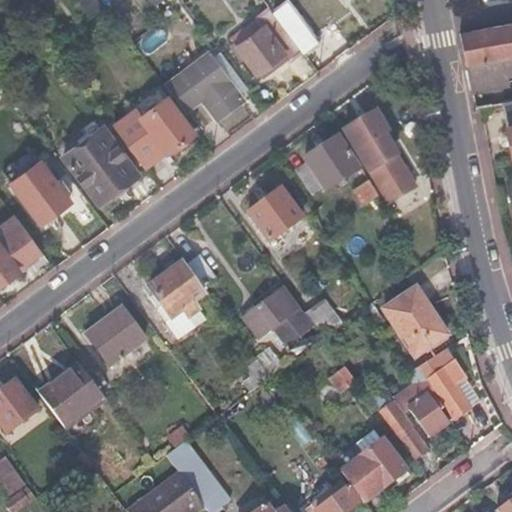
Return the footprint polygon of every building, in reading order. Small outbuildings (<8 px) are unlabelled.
[(119,0),(106,10),(122,31),(162,0),(119,0)] [(290,3),(274,14),(304,57),(320,45),(290,3)] [(259,20),(231,41),(257,75),(284,55),(289,62),(300,54),(282,31),(272,38),(259,20)] [(511,24),(465,34),(460,35),(471,95),(477,94),(508,88),(507,80),(511,78),(511,24)] [(243,101),(208,54),(164,87),(183,113),(200,101),(215,122),(243,101)] [(194,135),(165,95),(116,131),(143,167),(163,152),(166,156),(194,135)] [(511,102),(502,105),(511,158),(511,102)] [(370,119),(338,140),(384,212),(409,195),(375,142),(383,137),(370,119)] [(103,129),(64,157),(99,205),(138,177),(103,129)] [(296,168),(300,174),(290,180),(304,204),(315,197),(317,200),(351,178),(331,146),(296,168)] [(166,156),(163,152),(143,167),(146,171),(166,156)] [(39,166),(13,185),(40,223),(67,203),(39,166)] [(364,188),(349,197),(359,212),(373,203),(364,188)] [(282,190),(242,219),(264,249),(296,225),(288,214),(296,208),(282,190)] [(0,225),(0,285),(21,270),(19,268),(44,249),(18,213),(0,225)] [(426,241),(406,255),(409,259),(416,270),(435,255),(426,241)] [(409,259),(402,263),(409,275),(416,270),(409,259)] [(192,261),(182,269),(196,286),(206,279),(192,261)] [(159,282),(144,293),(180,339),(201,323),(188,307),(199,298),(176,269),(175,271),(167,267),(158,274),(159,282)] [(425,281),(393,300),(420,347),(452,329),(425,281)] [(278,295),(238,325),(253,344),(267,333),(281,351),(285,352),(291,360),(304,350),(298,342),(308,333),(278,295)] [(318,303),(299,318),(319,342),(338,328),(318,303)] [(116,315),(81,341),(104,372),(140,346),(116,315)] [(403,346),(392,353),(406,373),(407,373),(408,375),(417,369),(403,346)] [(266,353),(253,363),(261,373),(267,381),(280,371),(266,353)] [(67,354),(27,384),(61,429),(102,399),(67,354)] [(423,377),(424,376),(451,415),(475,398),(447,358),(427,372),(423,365),(417,369),(423,377)] [(415,385),(392,402),(401,415),(407,411),(427,438),(446,424),(436,411),(440,408),(428,392),(431,390),(423,377),(417,369),(408,375),(415,385)] [(342,371),(330,380),(341,395),(354,386),(342,371)] [(267,381),(261,373),(233,394),(239,402),(267,381)] [(12,385),(0,393),(0,433),(3,437),(34,414),(12,385)] [(401,415),(392,402),(376,415),(397,442),(412,431),(401,415)] [(187,437),(180,428),(166,438),(173,447),(187,437)] [(412,431),(397,442),(413,462),(427,450),(412,431)] [(348,451),(332,463),(365,505),(406,473),(382,442),(357,462),(348,451)] [(80,455),(74,460),(83,472),(90,467),(80,455)] [(5,461),(0,464),(0,498),(3,502),(25,487),(5,461)] [(197,463),(180,475),(208,511),(214,511),(227,503),(197,463)] [(205,511),(181,480),(139,511),(205,511)] [(323,498),(326,502),(313,511),(351,511),(360,505),(342,482),(323,498)] [(16,511),(34,499),(28,491),(5,507),(8,511),(16,511)] [(286,511),(276,499),(259,511),(286,511)]
